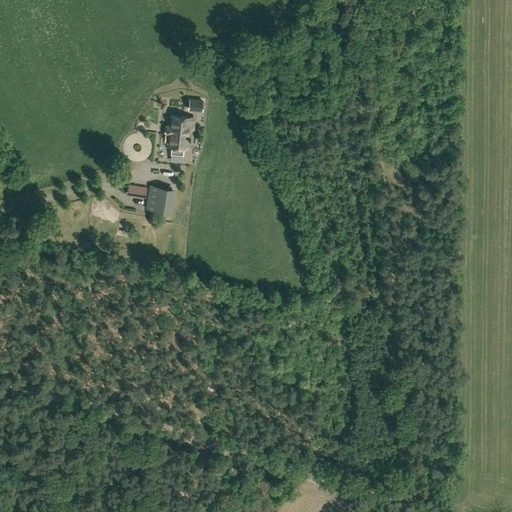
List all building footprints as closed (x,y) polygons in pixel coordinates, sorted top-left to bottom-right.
[(189,99),(188,109),(202,109),(202,100),(189,99)] [(173,145),(171,153),(183,153),(184,146),(188,146),(189,128),(193,128),(193,116),(170,114),(168,145),(173,145)] [(7,181),(19,177),(15,168),(4,173),(7,181)] [(12,186),(23,183),(21,177),(11,180),(12,186)] [(145,195),(147,187),(128,184),(127,192),(145,195)] [(145,208),(146,208),(164,211),(171,212),(175,188),(149,184),(145,208)]
